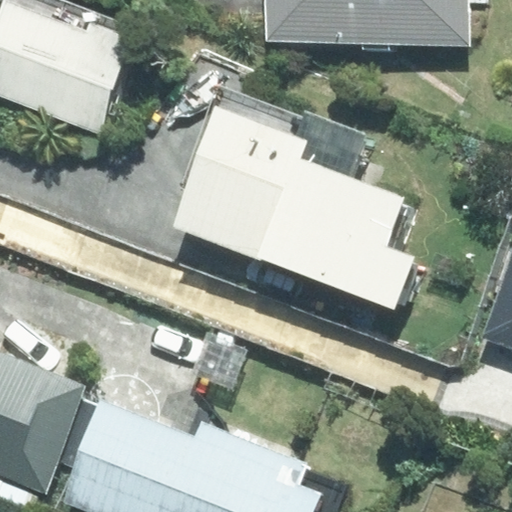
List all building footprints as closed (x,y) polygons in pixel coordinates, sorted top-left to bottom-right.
[(101,31),(20,0),(18,0),(0,48),(0,94),(108,134),(144,39),(104,23),(101,31)] [(278,0),(278,40),(480,45),(480,0),(278,0)] [(283,260),(412,311),(433,259),(402,246),(420,199),(319,159),(326,143),(236,107),(188,229),(282,265),(283,260)] [(511,279),(491,337),(511,344),(511,279)] [(0,472),(54,494),(98,386),(0,345),(0,472)] [(74,504),(95,511),(325,511),(332,495),(310,486),(319,465),(215,423),(210,436),(115,399),(74,504)]
